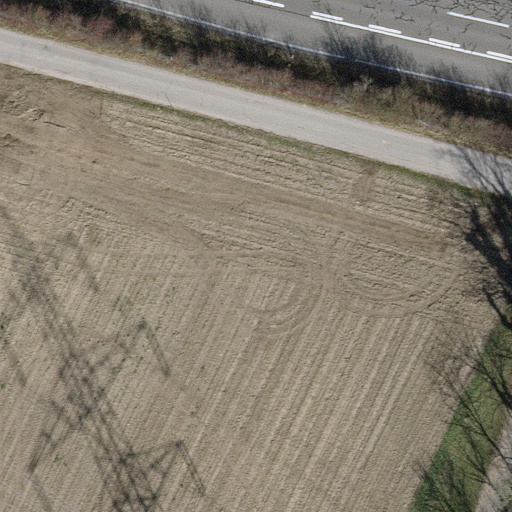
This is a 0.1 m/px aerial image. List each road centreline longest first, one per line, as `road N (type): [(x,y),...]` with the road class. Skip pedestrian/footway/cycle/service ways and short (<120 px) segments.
road 1 (unclassified): [(0,44),(511,178)]
road 2 (trunk): [(394,0),(511,27)]
